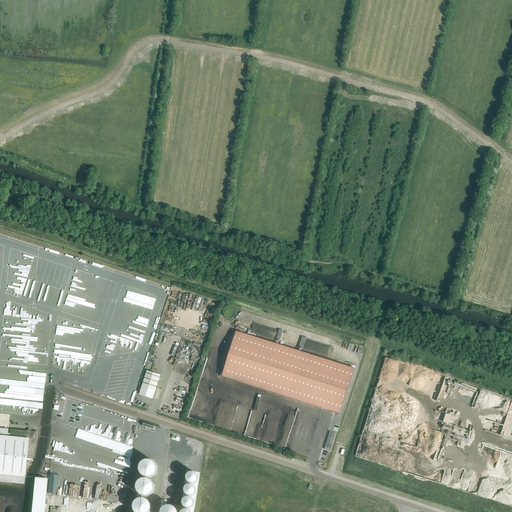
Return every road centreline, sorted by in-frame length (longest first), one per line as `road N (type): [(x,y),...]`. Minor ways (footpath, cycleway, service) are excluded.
road 1 (unclassified): [(404,501),(64,389)]
road 2 (unknown): [(482,436),(474,411),(444,401),(431,406),(414,438),(426,461),(445,463),(479,439)]
road 3 (unknown): [(50,385),(66,276),(53,259),(17,246)]
road 4 (unknown): [(136,412),(46,421),(0,412)]
